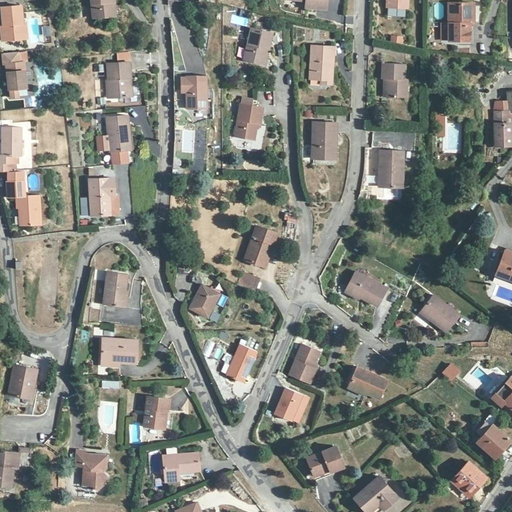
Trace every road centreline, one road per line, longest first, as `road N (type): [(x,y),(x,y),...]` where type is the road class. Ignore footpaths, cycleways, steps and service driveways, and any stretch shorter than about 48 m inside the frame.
road 1 (residential): [(310,278),(349,198),(361,0)]
road 2 (residential): [(157,283),(167,139),(159,0)]
road 3 (residential): [(310,278),(287,76)]
road 4 (residential): [(54,344),(66,336),(97,241),(110,234),(125,241),(157,283)]
road 5 (residential): [(157,283),(235,450)]
road 6 (residential): [(235,450),(305,289)]
road 7 (residential): [(0,221),(12,319),(23,337),(54,344)]
road 8 (residential): [(54,344),(62,359),(50,423),(12,429)]
